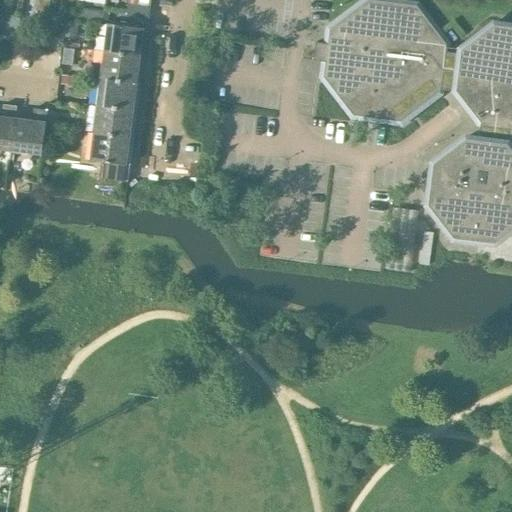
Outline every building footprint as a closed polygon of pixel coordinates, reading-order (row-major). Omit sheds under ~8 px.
[(315,42),(313,60),(323,62),(321,78),(352,117),(399,123),(438,93),(439,89),(440,89),(441,85),(453,87),(452,93),(480,126),(478,138),(464,136),(430,162),(425,204),(452,239),(486,243),(494,244),(511,230),(511,25),(493,22),(468,42),(458,51),(458,54),(446,53),(446,49),(444,48),(445,44),(417,4),(383,0),(364,0),(328,28),(326,44),(315,42)] [(126,1),(125,13),(149,15),(150,4),(126,1)] [(78,8),(77,19),(102,22),(103,11),(78,8)] [(125,13),(124,24),(143,27),(147,27),(149,15),(125,13)] [(78,22),(65,20),(63,37),(76,39),(78,22)] [(106,22),(102,51),(140,55),(143,27),(124,24),(106,22)] [(58,24),(47,23),(46,31),(57,32),(58,24)] [(63,48),(61,64),(72,65),(74,49),(63,48)] [(99,78),(136,82),(140,55),(102,51),(99,78)] [(61,75),(60,84),(73,85),(74,76),(61,75)] [(99,78),(96,105),(133,110),(136,82),(99,78)] [(0,150),(10,151),(15,118),(16,106),(3,104),(1,116),(0,116),(0,150)] [(96,105),(92,131),(130,135),(133,110),(96,105)] [(33,120),(15,118),(10,151),(41,155),(46,110),(34,108),(33,120)] [(130,135),(92,131),(89,159),(105,161),(103,176),(128,180),(130,163),(126,162),(130,135)] [(232,196),(253,199),(255,187),(233,184),(232,196)] [(417,210),(391,206),(383,267),(409,271),(417,210)] [(433,233),(423,232),(418,265),(428,266),(433,233)]
